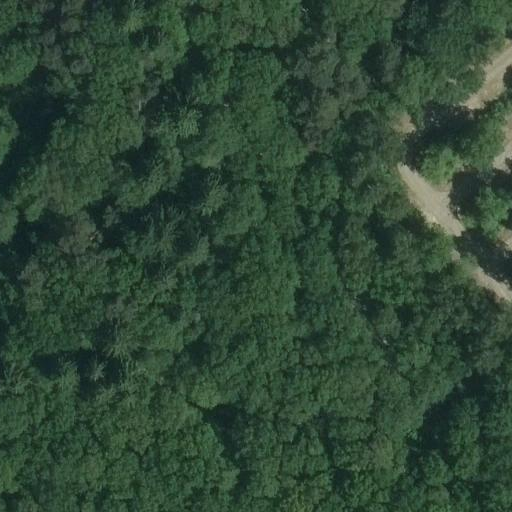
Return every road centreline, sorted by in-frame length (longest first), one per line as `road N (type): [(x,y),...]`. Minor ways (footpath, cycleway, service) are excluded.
road 1 (track): [(363,309),(195,30)]
road 2 (unclassified): [(493,511),(363,309)]
